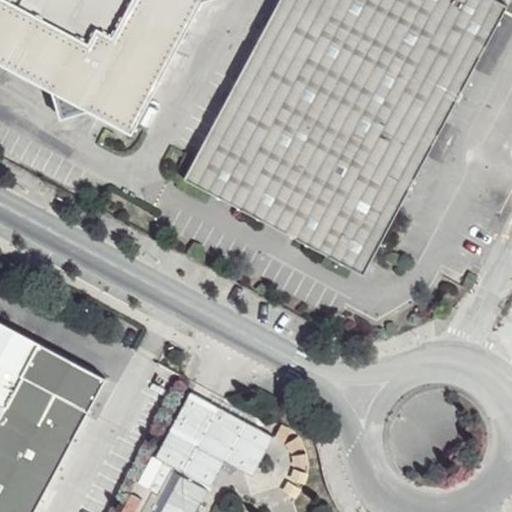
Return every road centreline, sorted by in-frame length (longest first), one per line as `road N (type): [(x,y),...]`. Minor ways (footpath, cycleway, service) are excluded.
road 1 (unclassified): [(0,206),(378,410)]
road 2 (unclassified): [(511,408),(492,382),(444,366),(421,370),(378,410)]
road 3 (unclassified): [(378,410),(373,445),(384,478),(415,506),(437,511)]
